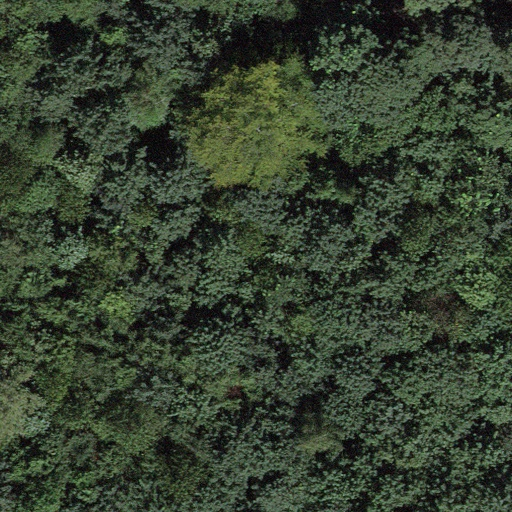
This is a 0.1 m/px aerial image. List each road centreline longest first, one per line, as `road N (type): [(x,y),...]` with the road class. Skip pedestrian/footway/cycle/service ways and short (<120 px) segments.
road 1 (track): [(0,196),(462,104)]
road 2 (track): [(511,173),(383,0)]
